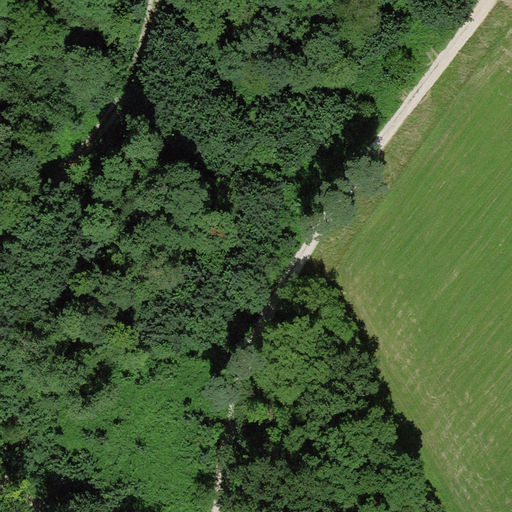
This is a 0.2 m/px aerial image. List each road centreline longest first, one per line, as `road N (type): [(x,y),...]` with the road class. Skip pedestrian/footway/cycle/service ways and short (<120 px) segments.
road 1 (track): [(491,0),(343,188),(269,298),(233,392),(217,511)]
road 2 (track): [(0,242),(83,159),(142,84),(157,0)]
road 3 (track): [(295,264),(440,511)]
